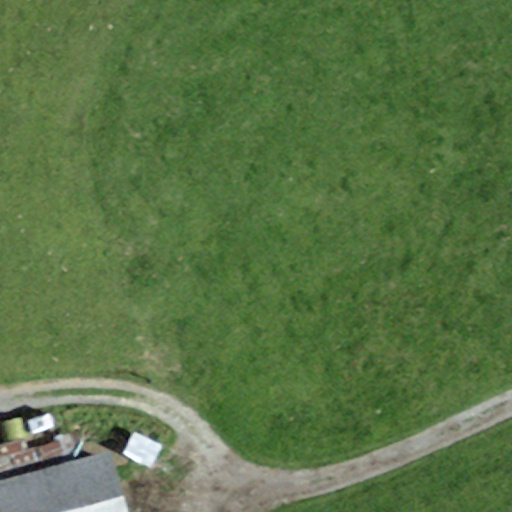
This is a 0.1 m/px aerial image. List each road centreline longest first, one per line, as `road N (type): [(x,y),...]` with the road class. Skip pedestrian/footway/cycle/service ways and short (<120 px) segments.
road 1 (track): [(216,478),(265,486),(321,479),(511,397)]
road 2 (track): [(216,478),(209,435),(165,398),(127,390),(0,401)]
